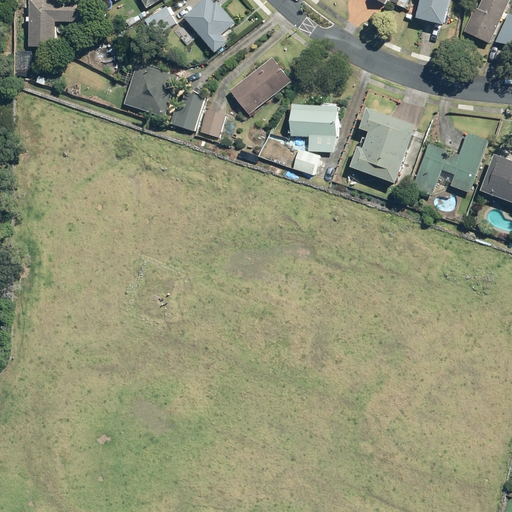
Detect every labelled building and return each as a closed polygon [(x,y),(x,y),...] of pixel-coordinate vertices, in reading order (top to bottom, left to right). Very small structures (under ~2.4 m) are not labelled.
[(29,0),(30,3),(28,3),(28,24),(31,24),(31,50),(57,50),(57,25),(85,26),(85,4),(51,3),(51,0),(29,0)] [(142,0),(148,10),(165,0),(142,0)] [(210,0),(207,0),(185,19),(216,55),(229,44),(223,37),(237,25),(219,4),(216,6),(210,0)] [(423,0),(418,21),(446,28),(452,0),(423,0)] [(511,0),(479,0),(484,2),(480,11),(477,10),(466,34),(491,45),(511,0)] [(168,8),(146,22),(156,38),(178,25),(168,8)] [(511,16),(510,16),(497,44),(511,47),(511,16)] [(274,60),(232,93),(251,117),(293,84),(274,60)] [(179,79),(139,66),(126,106),(166,119),(179,79)] [(206,100),(186,93),(175,126),(196,133),(206,100)] [(340,109),(294,107),(293,138),(310,139),(310,154),(301,151),(295,170),(314,177),(321,154),(335,154),(339,138),(340,109)] [(227,117),(208,112),(202,134),(220,139),(227,117)] [(418,130),(369,112),(362,132),(371,136),(365,152),(360,150),(353,171),(398,187),(418,130)] [(461,157),(430,146),(414,190),(433,197),(443,171),(456,176),(452,187),(471,194),(490,142),(469,135),(461,157)] [(511,162),(495,156),(482,193),(511,203),(511,162)]
